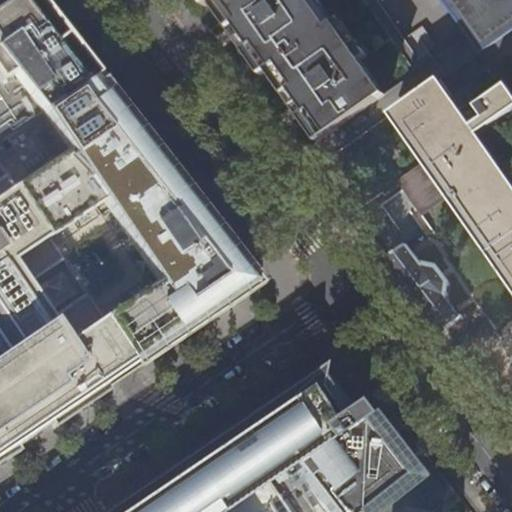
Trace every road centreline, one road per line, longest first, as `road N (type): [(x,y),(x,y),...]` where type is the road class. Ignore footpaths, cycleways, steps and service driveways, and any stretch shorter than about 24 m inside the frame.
road 1 (residential): [(353,288),(18,511)]
road 2 (residential): [(353,288),(126,0)]
road 3 (residential): [(511,487),(353,288)]
